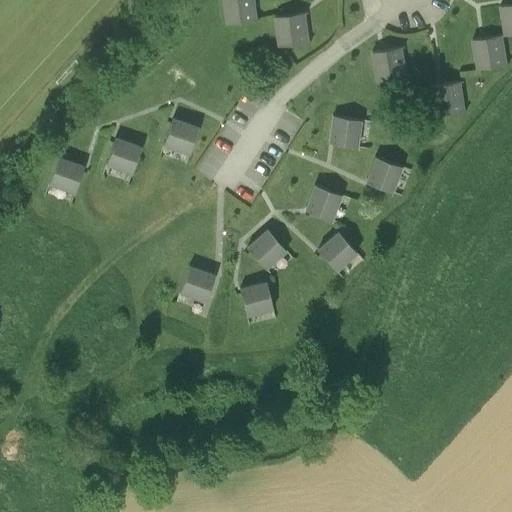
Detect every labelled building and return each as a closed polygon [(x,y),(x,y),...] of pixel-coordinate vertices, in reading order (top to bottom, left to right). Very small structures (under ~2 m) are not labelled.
[(247,0),(223,0),(227,23),(250,20),(247,0)] [(511,33),(511,2),(500,5),(504,33),(504,34),(511,33)] [(298,12),(274,15),(278,45),(302,42),(298,12)] [(477,68),(509,63),(504,34),(504,33),(472,38),(477,68)] [(377,81),(400,76),(395,47),(372,51),(377,81)] [(434,114),(458,111),(454,81),(430,84),(434,114)] [(359,120),(333,116),(329,142),(355,145),(359,120)] [(171,117),(163,144),(188,153),(197,126),(171,117)] [(141,146),(115,138),(106,163),(131,172),(141,146)] [(74,192),(83,166),(58,157),(49,183),(74,192)] [(399,167),(375,157),(366,182),(390,191),(399,167)] [(340,193),(314,185),(305,209),(330,219),(340,193)] [(268,229),(246,247),(263,267),(285,248),(268,229)] [(356,252),(338,232),(317,249),(335,270),(356,252)] [(213,276),(188,266),(180,292),(204,301),(213,276)] [(266,282),(239,287),(246,314),(272,308),(266,282)]
